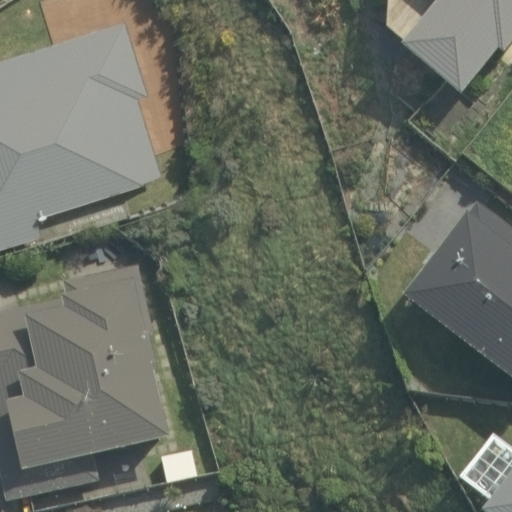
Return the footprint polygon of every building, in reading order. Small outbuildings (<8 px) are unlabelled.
[(493,61),(511,37),(511,0),(412,0),(423,9),(384,57),(448,105),(487,56),(493,61)] [(0,244),(35,234),(29,216),(155,175),(131,98),(142,94),(118,19),(0,57),(0,244)] [(511,234),(475,207),(403,302),(511,384),(511,234)] [(103,479),(99,458),(167,440),(151,368),(156,367),(151,334),(136,263),(60,281),(65,296),(0,310),(0,450),(8,496),(32,492),(103,479)] [(511,511),(511,472),(481,511),(511,511)]
